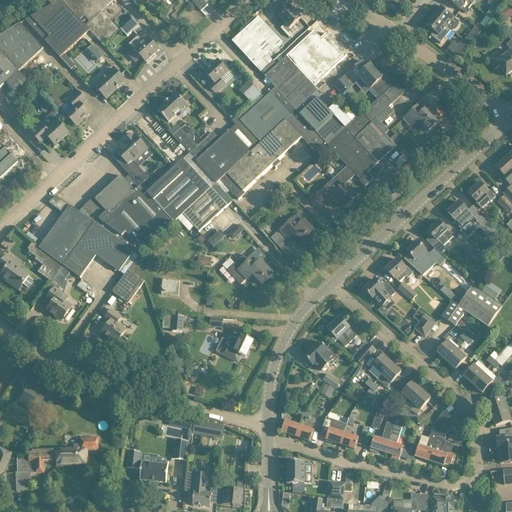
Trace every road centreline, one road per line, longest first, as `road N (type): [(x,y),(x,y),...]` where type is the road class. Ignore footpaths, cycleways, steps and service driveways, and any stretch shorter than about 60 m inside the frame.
road 1 (residential): [(264,434),(407,481),(449,487),(470,471),(475,436),(465,414),(326,278)]
road 2 (unclassified): [(0,228),(244,0)]
road 3 (unclassified): [(264,424),(76,373),(0,326)]
road 4 (residential): [(326,278),(511,116)]
road 5 (residential): [(264,424),(273,350),(305,296),(326,278)]
road 6 (unclassified): [(511,116),(399,35)]
